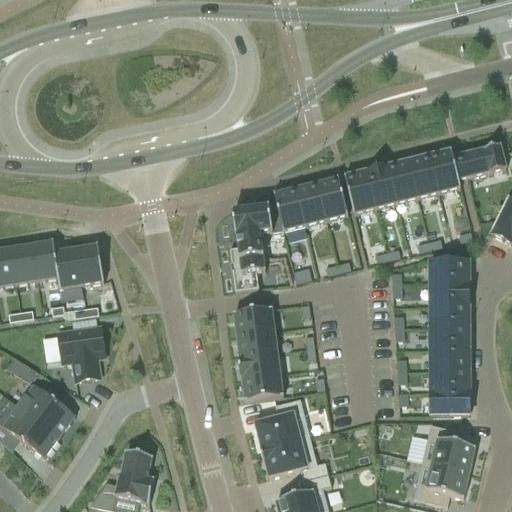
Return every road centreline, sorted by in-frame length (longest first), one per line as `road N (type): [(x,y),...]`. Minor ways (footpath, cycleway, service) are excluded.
road 1 (secondary): [(469,13),(414,20),(205,11)]
road 2 (tertiary): [(189,386),(158,272),(142,159)]
road 3 (residential): [(50,511),(121,405),(189,386)]
road 4 (residential): [(511,271),(481,257),(494,420)]
road 5 (secondary): [(209,144),(300,102),(368,52)]
road 6 (secondary): [(209,144),(240,103),(250,72),(237,35),(205,11)]
road 7 (secondary): [(29,42),(3,94),(2,123),(18,149),(50,172)]
road 8 (unclassified): [(368,52),(464,79),(511,67)]
road 9 (tertiary): [(221,511),(189,386)]
